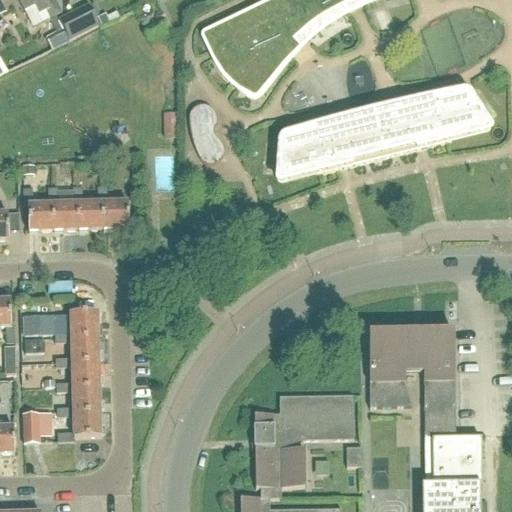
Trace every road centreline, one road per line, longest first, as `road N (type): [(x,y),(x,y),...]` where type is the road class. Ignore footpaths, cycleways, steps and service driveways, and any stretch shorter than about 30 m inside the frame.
road 1 (unclassified): [(175,511),(199,410),(228,361),(273,320),(324,288),(391,273),(511,267)]
road 2 (residential): [(0,485),(120,481),(117,295),(94,276),(0,277)]
